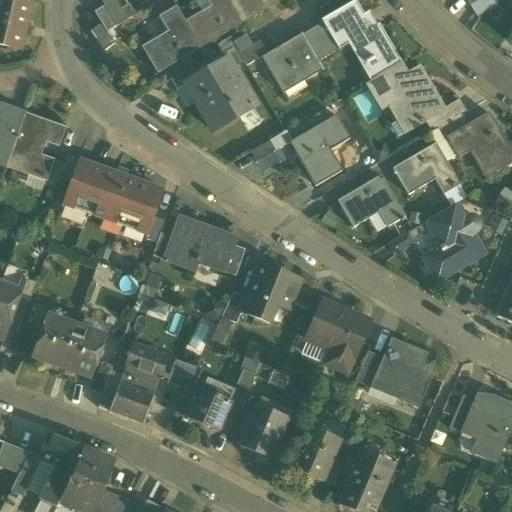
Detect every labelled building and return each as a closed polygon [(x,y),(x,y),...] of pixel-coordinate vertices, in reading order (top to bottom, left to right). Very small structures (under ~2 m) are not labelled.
[(0,0),(0,46),(20,51),(31,1),(24,0),(0,0)] [(127,21),(116,3),(114,0),(104,0),(101,2),(104,7),(116,27),(127,21)] [(227,31),(241,24),(226,0),(206,0),(211,8),(201,13),(184,24),(199,50),(228,33),(227,31)] [(211,8),(206,0),(193,0),(201,13),(211,8)] [(268,7),(280,0),(226,0),(241,24),(242,25),(269,9),(268,7)] [(280,0),(268,7),(269,9),(284,0),(283,0),(280,0)] [(464,0),(470,8),(483,0),(464,0)] [(496,5),(492,0),(483,0),(470,8),(475,18),(496,5)] [(355,43),(376,80),(400,66),(377,27),(371,30),(363,16),(355,3),(322,23),(325,29),(339,52),(348,47),(355,43)] [(106,33),(116,27),(104,7),(94,13),(106,33)] [(190,55),(199,50),(184,24),(175,9),(160,18),(169,33),(141,49),(157,75),(185,58),(184,57),(189,54),(190,55)] [(369,12),(363,16),(371,30),(377,27),(369,12)] [(227,31),(228,33),(242,25),(241,24),(227,31)] [(90,33),(104,52),(114,45),(100,26),(90,33)] [(305,41),(319,65),(339,52),(325,29),(305,41)] [(262,61),(284,98),(324,74),(319,65),(305,41),(302,37),(262,61)] [(239,55),(246,68),(267,55),(265,53),(259,43),(239,55)] [(355,43),(348,47),(369,84),(376,80),(355,43)] [(195,102),(213,133),(256,107),(228,61),(196,80),(187,85),(197,102),(195,102)] [(378,108),(394,99),(387,88),(407,77),(400,66),(376,80),(369,84),(365,86),(378,108)] [(170,81),(176,91),(185,86),(187,85),(196,80),(190,69),(170,81)] [(419,69),(407,77),(387,88),(394,99),(413,131),(425,124),(444,113),(443,111),(431,89),(427,91),(424,84),(427,82),(419,69)] [(185,86),(195,102),(197,102),(187,85),(185,86)] [(431,134),(436,131),(462,116),(465,115),(457,102),(443,111),(444,113),(425,124),(431,134)] [(0,166),(6,168),(25,116),(0,107),(0,166)] [(64,130),(25,116),(6,168),(29,177),(46,183),(53,162),(40,158),(45,143),(58,148),(64,130)] [(468,126),(462,116),(436,131),(443,143),(447,141),(446,139),(468,126)] [(473,149),(490,177),(511,164),(511,155),(498,132),(496,133),(486,116),(468,126),(446,139),(447,141),(457,158),(473,149)] [(298,158),(315,188),(342,173),(329,151),(348,139),(335,117),(292,143),(300,156),(298,158)] [(436,131),(431,134),(429,135),(436,147),(446,164),(457,158),(447,141),(443,143),(436,131)] [(276,152),(290,144),(292,143),(286,133),(270,142),(276,151),(276,152)] [(344,168),(361,160),(351,140),(334,148),(344,168)] [(249,154),(255,164),(274,153),(276,151),(270,142),(249,154)] [(290,144),(298,158),(300,156),(292,143),(290,144)] [(435,182),(443,196),(459,187),(446,164),(436,147),(421,156),(420,154),(393,170),(409,197),(435,182)] [(280,164),(274,153),(255,164),(261,175),(280,164)] [(60,179),(71,183),(79,161),(67,157),(64,166),(60,179)] [(62,207),(147,237),(154,219),(164,192),(79,161),(71,183),(62,207)] [(43,189),(55,193),(60,179),(64,166),(53,162),(46,183),(43,189)] [(46,183),(29,177),(25,188),(42,194),(43,189),(46,183)] [(379,214),(387,229),(404,219),(381,180),(366,189),(365,187),(337,203),(353,229),(367,221),(379,214)] [(467,200),(459,187),(443,196),(451,209),(455,207),(467,200)] [(469,219),(466,219),(463,221),(455,207),(451,209),(426,224),(441,248),(439,249),(440,250),(423,260),(437,283),(483,256),(471,236),(474,234),(476,230),(476,225),(473,221),(469,219)] [(379,214),(367,221),(376,235),(387,229),(379,214)] [(508,223),(492,216),(487,227),(491,228),(490,232),(502,237),(508,223)] [(146,241),(157,245),(161,235),(165,223),(154,219),(147,237),(146,241)] [(197,264),(223,274),(233,247),(236,240),(179,219),(172,239),(164,262),(194,273),(197,264)] [(172,239),(161,235),(157,245),(153,258),(164,262),(172,239)] [(388,247),(394,257),(415,245),(409,235),(388,247)] [(223,274),(235,278),(245,252),(233,247),(223,274)] [(95,284),(133,294),(137,276),(100,266),(95,284)] [(240,316),(269,328),(276,311),(281,300),(290,304),(298,284),(261,268),(246,301),(240,316)] [(162,279),(147,274),(142,287),(157,292),(162,279)] [(24,283),(4,276),(0,286),(0,342),(2,344),(17,303),(24,283)] [(17,303),(29,307),(36,285),(25,281),(24,283),(17,303)] [(511,283),(497,318),(510,323),(511,318),(511,283)] [(232,325),(236,326),(240,316),(246,301),(233,295),(226,308),(220,320),(232,325)] [(219,323),(220,320),(226,308),(210,300),(202,317),(219,323)] [(281,300),(276,311),(285,314),(290,304),(281,300)] [(170,306),(154,301),(151,312),(166,318),(170,306)] [(329,368),(347,376),(368,326),(323,307),(320,316),(308,342),(335,353),(329,368)] [(296,337),(308,342),(320,316),(307,311),(296,337)] [(31,359),(59,369),(74,328),(46,318),(31,359)] [(79,330),(104,339),(108,328),(83,319),(79,330)] [(220,320),(219,323),(209,343),(220,349),(232,325),(220,320)] [(12,353),(25,357),(35,330),(22,325),(14,347),(12,353)] [(79,330),(74,328),(59,369),(91,381),(106,339),(104,339),(79,330)] [(244,359),(259,365),(266,348),(250,341),(243,359),(244,359)] [(335,353),(308,342),(302,357),(329,368),(335,353)] [(397,402),(417,410),(430,380),(423,377),(426,370),(416,366),(421,356),(391,343),(384,361),(375,383),(401,394),(397,402)] [(133,347),(126,368),(159,380),(167,359),(133,347)] [(265,352),(261,362),(277,368),(281,359),(265,352)] [(370,390),(371,391),(375,383),(384,361),(368,355),(355,384),(370,390)] [(243,371),(255,376),(259,366),(259,365),(244,359),(240,370),(243,371)] [(166,384),(185,391),(196,369),(175,362),(166,384)] [(91,391),(103,396),(108,381),(110,374),(112,368),(101,364),(91,391)] [(142,426),(159,380),(126,368),(125,368),(121,379),(122,379),(119,385),(109,413),(142,426)] [(237,383),(250,388),(255,376),(243,371),(237,383)] [(108,381),(119,385),(122,379),(121,379),(110,374),(108,381)] [(229,403),(234,390),(207,379),(202,393),(229,403)] [(119,385),(108,381),(103,396),(98,409),(109,413),(119,385)] [(227,410),(238,415),(250,388),(237,383),(234,390),(229,403),(230,404),(227,410)] [(371,391),(397,402),(401,394),(375,383),(371,391)] [(371,391),(370,390),(367,398),(394,410),(397,402),(371,391)] [(186,421),(217,434),(227,410),(230,404),(229,403),(202,393),(199,392),(186,421)] [(474,457),(496,467),(507,440),(511,429),(511,406),(503,402),(501,406),(476,395),(473,403),(461,430),(482,439),(474,457)] [(271,414),(274,415),(278,406),(261,399),(257,408),(260,409),(271,414)] [(449,430),(459,435),(461,430),(473,403),(462,399),(449,430)] [(239,450),(268,462),(269,461),(285,421),(286,420),(274,415),(271,414),(269,418),(257,414),(260,409),(257,408),(239,450)] [(271,414),(260,409),(257,414),(269,418),(271,414)] [(269,461),(280,465),(297,426),(285,421),(269,461)] [(325,422),(320,435),(310,431),(292,473),(321,486),(322,484),(339,445),(340,443),(339,443),(344,430),(325,422)] [(43,461),(58,467),(75,473),(83,451),(47,437),(39,458),(39,460),(43,461)] [(0,453),(0,467),(19,476),(30,455),(4,444),(0,453)] [(333,488),(340,473),(350,450),(339,445),(322,484),(333,488)] [(350,449),(350,450),(340,473),(350,478),(361,453),(350,449)] [(75,473),(58,506),(75,511),(96,511),(103,496),(103,495),(115,463),(83,451),(75,473)] [(338,507),(348,511),(373,511),(393,467),(361,453),(350,478),(338,507)] [(39,458),(30,455),(19,476),(11,492),(11,493),(23,498),(23,497),(27,490),(43,461),(39,460),(39,458)] [(27,490),(43,498),(58,467),(43,461),(27,490)] [(58,506),(75,473),(58,467),(43,498),(40,503),(41,503),(56,510),(58,506)] [(0,511),(15,511),(23,498),(11,493),(11,492),(0,511)] [(96,511),(123,511),(127,504),(103,495),(103,496),(96,511)] [(36,511),(55,511),(56,510),(41,503),(36,511)] [(164,511),(146,503),(141,511),(164,511)]
